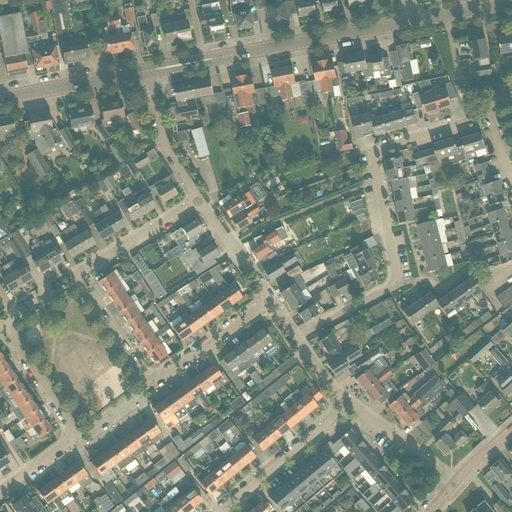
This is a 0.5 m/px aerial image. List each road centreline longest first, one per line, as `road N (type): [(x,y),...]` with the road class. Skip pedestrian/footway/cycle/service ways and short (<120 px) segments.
road 1 (residential): [(295,338),(393,280),(375,151),(480,117)]
road 2 (unclassified): [(147,71),(409,22)]
road 3 (residential): [(221,511),(323,428),(345,400)]
road 4 (unclassified): [(0,98),(147,71)]
road 5 (residential): [(146,386),(269,302)]
road 6 (residential): [(74,281),(199,201)]
road 7 (residential): [(199,201),(161,135),(147,71)]
road 8 (residential): [(456,481),(345,400)]
road 9 (residential): [(79,434),(5,323)]
road 10 (residential): [(146,386),(74,281)]
road 11 (residential): [(269,302),(199,201)]
